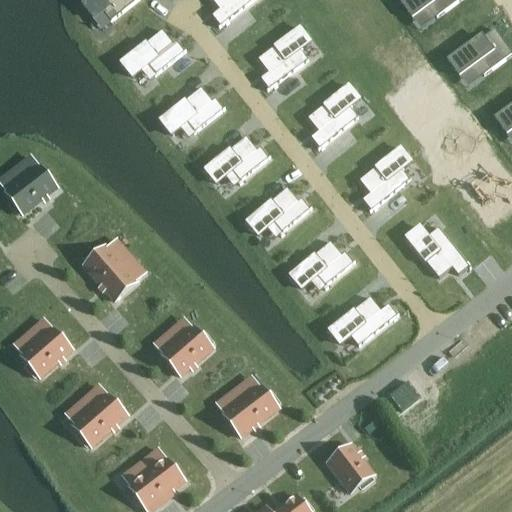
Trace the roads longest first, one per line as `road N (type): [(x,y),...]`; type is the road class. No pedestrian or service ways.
road 1 (residential): [(438,334),(191,24)]
road 2 (residential): [(234,492),(37,265)]
road 3 (residential): [(234,492),(438,334)]
